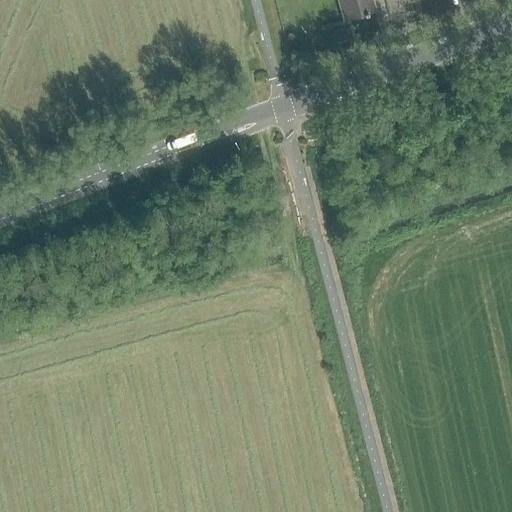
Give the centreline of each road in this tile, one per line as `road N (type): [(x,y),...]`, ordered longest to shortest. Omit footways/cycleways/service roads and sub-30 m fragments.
road 1 (tertiary): [(0,213),(227,122),(511,25)]
road 2 (track): [(263,115),(285,202),(294,285)]
